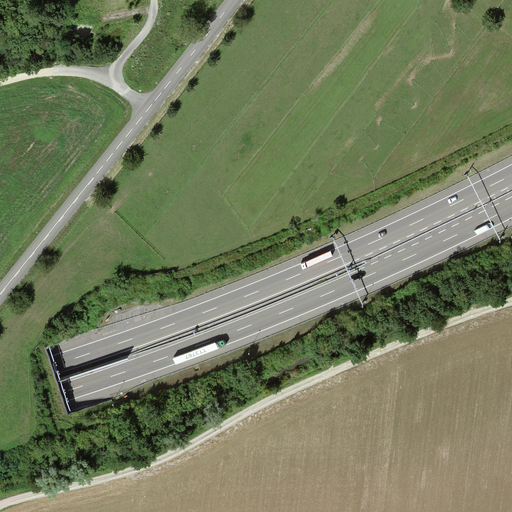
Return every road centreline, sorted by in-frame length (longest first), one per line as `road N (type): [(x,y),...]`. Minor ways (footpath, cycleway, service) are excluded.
road 1 (track): [(511,300),(272,395),(137,467),(0,504)]
road 2 (motorway): [(511,174),(252,293),(0,377)]
road 3 (motorway): [(0,408),(267,318),(511,206)]
road 4 (unclassified): [(0,294),(233,0)]
road 5 (track): [(0,81),(80,71),(108,78),(146,111)]
